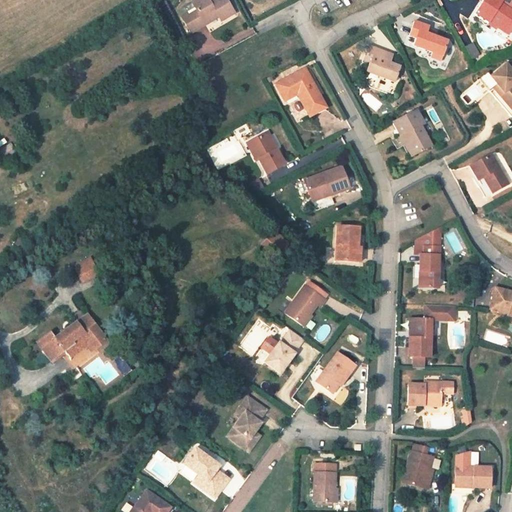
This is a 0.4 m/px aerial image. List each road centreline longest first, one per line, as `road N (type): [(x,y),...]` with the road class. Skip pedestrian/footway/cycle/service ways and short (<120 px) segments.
road 1 (residential): [(383,437),(385,192)]
road 2 (residential): [(383,437),(291,432),(234,511)]
road 3 (residential): [(511,266),(480,241),(446,175),(425,172),(385,192)]
road 4 (residential): [(385,192),(316,44)]
